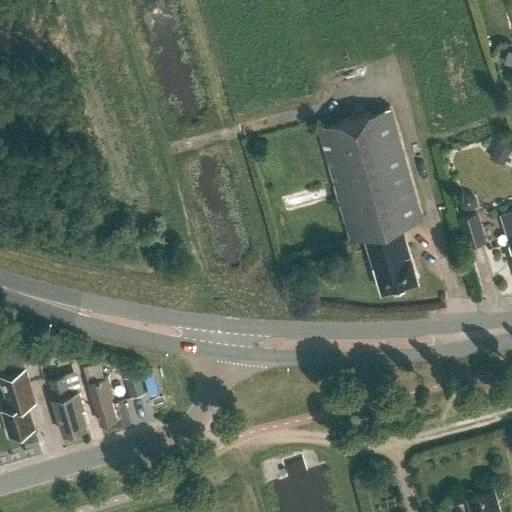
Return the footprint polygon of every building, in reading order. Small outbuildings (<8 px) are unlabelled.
[(323,125),(343,193),(356,238),(370,234),(386,289),(421,279),(405,223),(424,218),(417,193),(391,105),(323,125)] [(511,140),(501,135),(494,149),(508,156),(511,147),(511,140)] [(467,192),(460,198),(461,207),(470,210),(477,205),(475,196),(467,192)] [(459,216),(466,245),(487,240),(479,211),(459,216)] [(4,389),(9,407),(1,409),(9,435),(13,434),(16,435),(22,434),(23,430),(35,427),(27,403),(35,400),(19,346),(0,352),(6,373),(0,375),(1,378),(0,380),(0,383),(1,387),(4,389)] [(100,422),(117,417),(110,396),(114,395),(108,376),(104,377),(99,360),(83,365),(100,422)] [(77,369),(65,373),(49,377),(55,397),(53,398),(64,433),(87,426),(82,409),(83,406),(79,390),(82,389),(77,369)] [(139,373),(124,377),(130,396),(145,392),(139,373)] [(500,511),(495,490),(467,498),(470,511),(500,511)]
